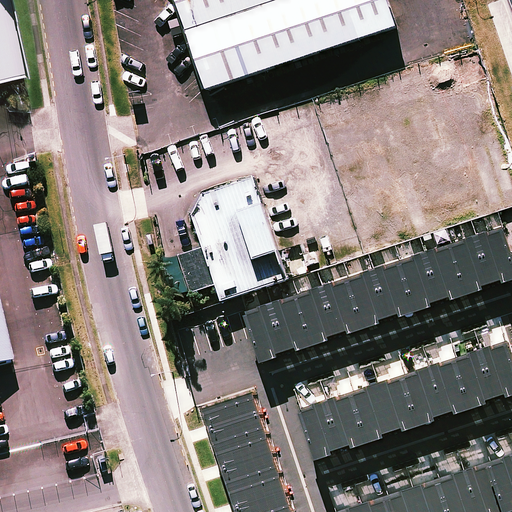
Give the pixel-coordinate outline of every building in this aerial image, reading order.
[(0,0),(0,76),(21,71),(5,0),(0,0)] [(385,0),(179,0),(212,98),(397,36),(385,0)] [(225,297),(294,275),(260,172),(208,189),(196,211),(225,297)] [(511,278),(511,232),(510,226),(505,228),(504,226),(494,229),(493,227),(469,235),(471,239),(443,248),(442,244),(419,252),(420,256),(393,264),(392,260),(368,268),(370,272),(341,281),(340,277),(317,285),(318,289),(290,297),(289,294),(266,302),(267,305),(251,310),(266,358),(285,353),(284,349),(302,343),(303,346),(336,336),(335,333),(353,327),(355,330),(387,319),(386,316),(405,309),(407,312),(438,302),(437,299),(456,293),(457,296),(489,286),(489,282),(507,276),(509,279),(511,278)] [(511,339),(504,342),(502,337),(477,346),(478,350),(454,358),(452,354),(426,363),(427,367),(401,376),(399,372),(374,380),(375,384),(350,393),(348,389),(322,398),(324,401),(308,406),(324,455),(342,449),(341,445),(361,438),(362,442),(393,431),(392,427),(412,421),(413,424),(444,414),(443,410),(464,403),(465,407),(495,397),(494,394),(511,388),(511,339)] [(270,404),(264,385),(213,401),(219,421),(270,404)] [(277,424),(270,404),(219,421),(226,441),(277,424)] [(283,444),(277,424),(226,441),(232,461),(283,444)] [(290,464),(283,444),(232,461),(239,480),(290,464)] [(511,450),(511,451),(511,452),(511,455),(488,464),(487,459),(460,468),(462,472),(435,481),(434,477),(409,485),(410,489),(384,498),(383,494),(357,503),(358,506),(343,511),(487,511),(498,508),(499,511),(511,507),(511,450)] [(296,483),(290,464),(239,480),(245,500),(296,483)] [(275,511),(303,503),(296,483),(245,500),(248,511),(275,511)] [(305,511),(303,503),(275,511),(305,511)]
